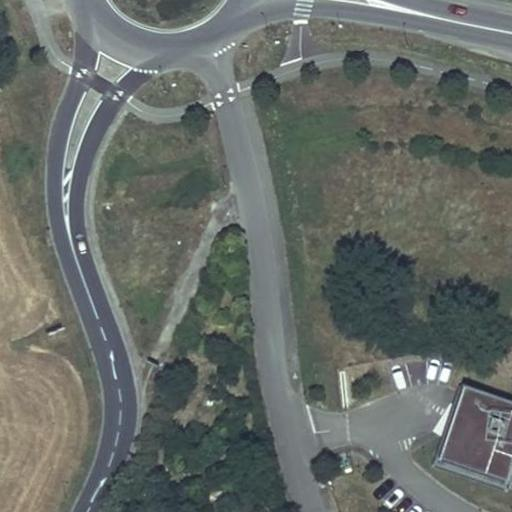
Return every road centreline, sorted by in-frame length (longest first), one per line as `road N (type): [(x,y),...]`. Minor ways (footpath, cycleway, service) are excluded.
road 1 (unclassified): [(312,511),(272,358),(257,211)]
road 2 (secondary): [(67,229),(118,388),(117,431),(86,511)]
road 3 (secondary): [(97,30),(58,147),(67,229)]
road 4 (secondary): [(67,229),(102,117),(164,57)]
road 5 (secondary): [(247,6),(434,15)]
road 6 (unclassified): [(257,211),(211,44)]
